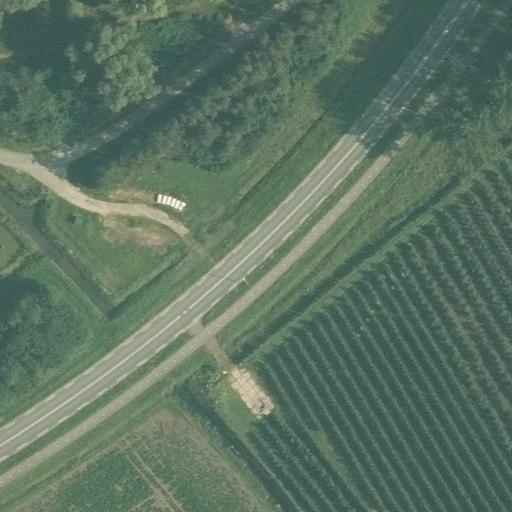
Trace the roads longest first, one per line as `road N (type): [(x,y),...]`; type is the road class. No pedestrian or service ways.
road 1 (secondary): [(0,442),(233,268),(332,168),(467,0)]
road 2 (unclassified): [(295,0),(77,154),(30,166),(0,159)]
